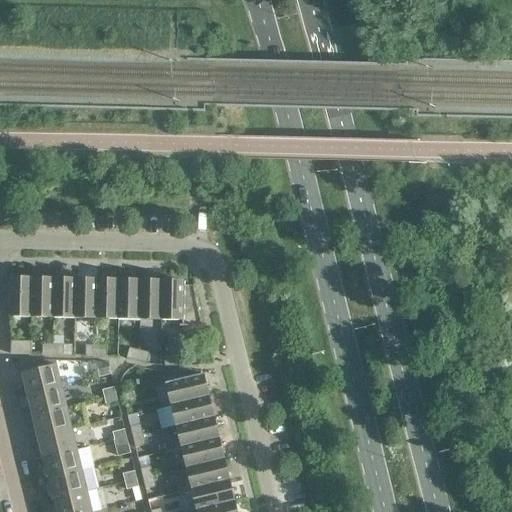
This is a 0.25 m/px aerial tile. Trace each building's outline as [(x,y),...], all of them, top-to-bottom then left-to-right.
[(10,279),(9,317),(32,318),(33,279),(10,279)] [(54,280),(33,279),(32,318),(54,318),(54,280)] [(76,280),(54,280),(54,318),(75,318),(76,280)] [(98,281),(76,280),(75,318),(97,319),(98,281)] [(119,281),(98,281),(97,319),(118,319),(119,281)] [(141,281),(119,281),(118,319),(140,320),(141,281)] [(162,282),(141,281),(140,320),(162,320),(162,282)] [(185,282),(162,282),(162,320),(183,321),(184,321),(185,285),(185,282)] [(194,285),(185,285),(184,321),(183,321),(183,325),(180,325),(180,327),(202,327),(194,285)] [(11,341),(10,354),(31,355),(32,342),(11,341)] [(43,344),(42,355),(53,355),(53,345),(43,344)] [(63,345),(53,345),(53,355),(63,355),(63,345)] [(86,345),(86,356),(96,356),(96,346),(86,345)] [(107,346),(96,346),(96,356),(106,356),(107,346)] [(129,348),(126,359),(136,361),(139,351),(129,348)] [(149,354),(139,351),(136,361),(146,364),(149,354)] [(161,355),(161,366),(171,366),(171,356),(161,355)] [(22,373),(28,395),(62,387),(56,365),(22,373)] [(111,375),(109,367),(98,370),(99,378),(111,375)] [(166,384),(172,406),(209,397),(204,375),(166,384)] [(67,408),(62,387),(28,395),(33,416),(67,408)] [(116,396),(114,388),(103,391),(105,399),(116,396)] [(133,392),(122,395),(125,405),(135,402),(133,392)] [(118,403),(116,396),(105,399),(106,406),(118,403)] [(214,418),(209,397),(172,406),(177,427),(214,418)] [(72,429),(67,408),(33,416),(38,437),(72,429)] [(219,439),(214,418),(177,427),(182,448),(219,439)] [(141,425),(130,428),(133,438),(143,435),(141,425)] [(77,450),(72,429),(38,437),(43,458),(77,450)] [(126,438),(124,430),(113,433),(115,440),(126,438)] [(146,445),(143,435),(133,438),(135,448),(146,445)] [(128,445),(126,438),(115,440),(117,448),(128,445)] [(225,460),(219,439),(182,448),(187,469),(225,460)] [(82,471),(77,450),(43,458),(48,479),(82,471)] [(230,481),(225,460),(187,469),(192,490),(230,481)] [(151,467),(140,470),(143,480),(153,477),(151,467)] [(87,492),(82,471),(48,479),(53,500),(87,492)] [(137,480),(135,472),(123,475),(125,482),(137,480)] [(156,487),(153,477),(143,480),(145,490),(156,487)] [(139,487),(137,480),(125,482),(127,490),(139,487)] [(235,502),(230,481),(192,490),(198,511),(235,502)] [(92,511),(87,492),(53,500),(56,511),(92,511)] [(237,511),(235,502),(198,511),(197,511),(237,511)]
